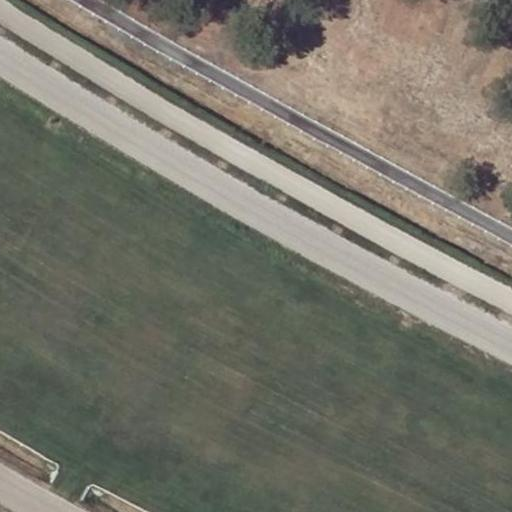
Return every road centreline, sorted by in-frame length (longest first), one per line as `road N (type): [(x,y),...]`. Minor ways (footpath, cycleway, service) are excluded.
road 1 (unknown): [(511,346),(211,182),(0,51)]
road 2 (unknown): [(0,9),(176,119),(511,302)]
road 3 (unknown): [(511,237),(85,0)]
